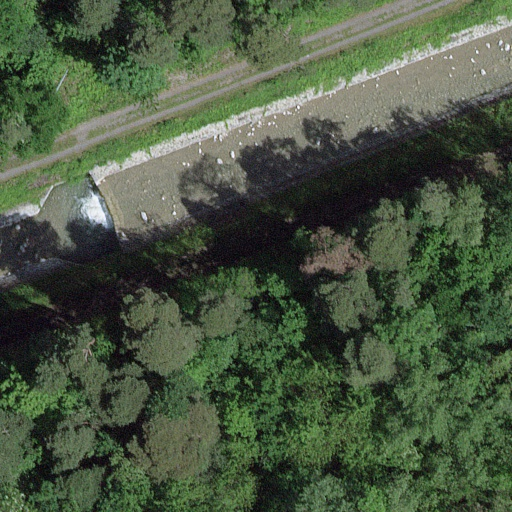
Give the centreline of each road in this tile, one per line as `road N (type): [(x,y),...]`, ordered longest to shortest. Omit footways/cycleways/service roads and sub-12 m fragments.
road 1 (track): [(511,135),(0,331)]
road 2 (track): [(438,0),(0,172)]
